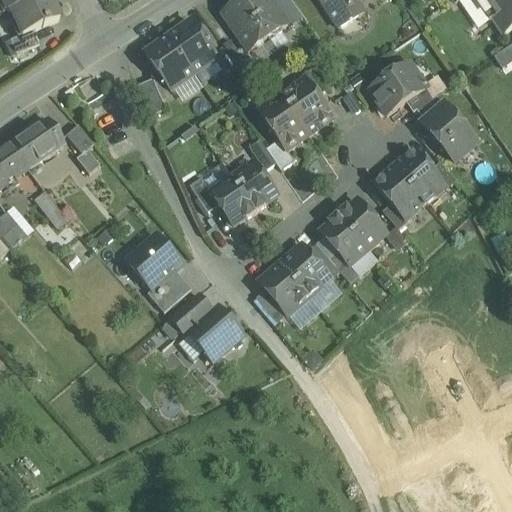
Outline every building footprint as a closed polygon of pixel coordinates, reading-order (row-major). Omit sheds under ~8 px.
[(0,0),(6,14),(10,13),(38,0),(0,0)] [(38,0),(10,13),(21,38),(21,39),(32,34),(58,23),(48,0),(38,0)] [(288,28),(268,0),(246,0),(246,3),(243,5),(268,41),(271,39),(277,40),(282,37),(283,31),(288,28)] [(317,0),(321,5),(338,32),(364,15),(358,6),(354,0),(317,0)] [(511,0),(478,0),(504,37),(511,31),(511,0)] [(268,41),(243,5),(240,8),(234,7),(229,10),(228,16),(223,19),(248,55),(253,52),(259,53),(264,50),(264,44),(268,41)] [(192,25),(169,41),(195,79),(218,63),(192,25)] [(32,34),(21,39),(21,38),(9,43),(16,58),(38,48),(32,34)] [(195,79),(169,41),(146,57),(172,95),(195,79)] [(511,48),(495,60),(503,72),(511,65),(511,48)] [(411,69),(371,96),(387,119),(407,106),(426,92),(411,69)] [(327,94),(313,74),(303,81),(305,84),(317,100),(327,94)] [(154,83),(137,91),(150,121),(167,114),(154,83)] [(317,100),(305,84),(283,100),(310,139),(333,123),(317,100)] [(426,92),(407,106),(413,116),(417,113),(433,102),(433,101),(426,92)] [(433,102),(417,113),(426,124),(444,108),(436,99),(433,101),(433,102)] [(310,139),(283,100),(259,116),(280,145),(287,156),(288,155),(310,139)] [(477,146),(444,108),(426,124),(423,127),(455,165),(477,146)] [(46,122),(9,146),(27,173),(64,148),(46,122)] [(77,128),(65,139),(81,158),(75,162),(89,178),(100,169),(87,154),(94,148),(77,128)] [(267,154),(261,145),(250,153),(266,176),(277,168),(267,154)] [(280,145),(267,154),(277,168),(282,175),(295,166),(288,155),(287,156),(280,145)] [(9,146),(0,152),(0,191),(27,173),(9,146)] [(431,174),(414,154),(394,171),(426,207),(445,190),(431,174)] [(456,184),(440,166),(431,174),(445,190),(447,192),(456,184)] [(277,200),(254,168),(233,183),(257,216),(266,210),(265,209),(277,200)] [(426,207),(394,171),(375,188),(392,208),(406,224),(426,207)] [(212,197),(202,183),(190,191),(209,217),(220,210),(212,197)] [(257,216),(233,183),(212,197),(220,210),(234,230),(246,222),(247,223),(257,216)] [(45,195),(34,202),(34,203),(35,203),(45,216),(55,208),(45,195)] [(386,238),(358,204),(348,212),(347,211),(339,219),(368,253),(386,238)] [(55,208),(45,216),(57,231),(67,224),(55,208)] [(406,224),(392,208),(383,215),(396,230),(398,233),(408,225),(406,224)] [(6,216),(0,220),(0,244),(8,254),(26,240),(6,216)] [(368,253),(339,219),(330,227),(331,228),(321,236),(326,241),(337,255),(350,269),(368,253)] [(406,242),(398,233),(396,230),(386,238),(397,250),(406,242)] [(157,240),(127,265),(153,295),(176,276),(183,270),(157,240)] [(317,249),(328,262),(337,255),(326,241),(317,249)] [(327,279),(336,271),(328,262),(317,249),(308,256),(327,279)] [(308,256),(302,250),(281,268),(310,302),(331,283),(327,279),(308,256)] [(350,269),(337,255),(328,262),(336,271),(344,280),(353,273),(350,269)] [(310,302),(281,268),(260,287),(266,294),(287,318),(288,320),(310,302)] [(353,273),(344,280),(350,288),(359,280),(353,273)] [(176,276),(153,295),(148,299),(164,317),(192,294),(176,276)] [(256,303),(277,327),(287,318),(266,294),(256,303)] [(198,299),(171,323),(187,342),(190,339),(189,338),(213,317),(198,299)] [(213,317),(189,338),(190,339),(213,367),(244,341),(219,312),(213,317)]
